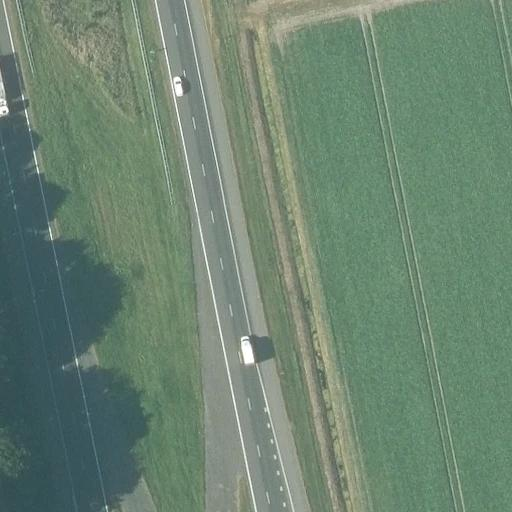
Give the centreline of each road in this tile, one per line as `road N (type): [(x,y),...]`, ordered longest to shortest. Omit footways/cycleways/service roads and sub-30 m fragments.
road 1 (motorway): [(270,511),(168,0)]
road 2 (motorway): [(0,65),(91,511)]
